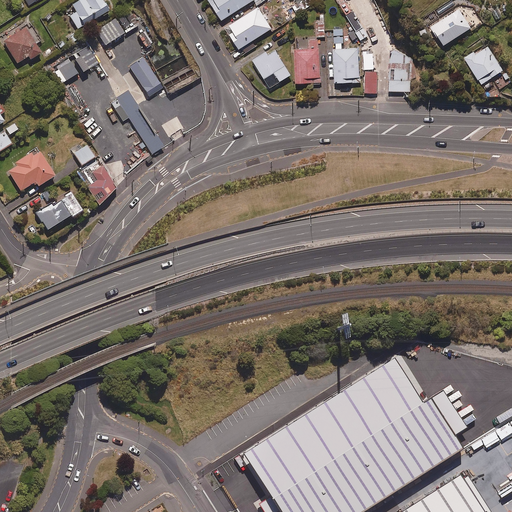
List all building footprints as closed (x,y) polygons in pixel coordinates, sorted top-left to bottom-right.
[(110,10),(104,0),(79,0),(72,4),(77,12),(70,16),(78,30),(110,10)] [(252,0),(210,0),(222,19),(252,0)] [(303,0),(293,7),(298,14),(319,0),(303,0)] [(259,5),(230,24),(234,30),(230,33),(240,48),(273,27),(259,5)] [(458,9),(431,27),(443,45),(470,27),(458,9)] [(363,26),(354,11),(347,15),(357,30),(363,26)] [(139,24),(131,12),(125,15),(133,28),(139,24)] [(315,13),(317,37),(326,36),(324,13),(315,13)] [(132,28),(124,16),(118,19),(126,32),(132,28)] [(125,32),(115,18),(96,30),(105,45),(125,32)] [(42,51),(26,27),(21,31),(18,27),(13,30),(15,32),(2,40),(17,63),(28,56),(30,59),(42,51)] [(153,43),(144,31),(138,35),(146,48),(153,43)] [(310,47),(294,48),(296,82),(321,81),(320,47),(319,47),(318,39),(309,39),(310,47)] [(82,55),(90,51),(83,40),(66,50),(72,61),(76,59),(82,55)] [(359,46),(333,48),(335,82),(361,80),(359,46)] [(474,51),(463,58),(477,80),(478,79),(481,84),(503,70),(488,46),(475,54),(474,51)] [(413,60),(394,48),(391,50),(390,77),(392,77),(391,88),(407,88),(408,77),(412,77),(413,60)] [(270,53),(268,50),(253,58),(265,77),(275,71),(281,80),(292,74),(277,49),(270,53)] [(374,49),(362,50),(364,69),(375,68),(374,49)] [(90,68),(82,55),(76,59),(83,72),(90,68)] [(164,88),(143,57),(129,66),(149,97),(164,88)] [(78,73),(68,58),(55,67),(65,82),(78,73)] [(379,71),(366,71),(365,92),(378,93),(379,71)] [(164,145),(128,90),(109,103),(122,122),(129,118),(152,153),(164,145)] [(18,129),(14,123),(5,129),(9,135),(18,129)] [(5,130),(0,132),(0,151),(13,143),(5,130)] [(95,157),(87,144),(73,153),(81,165),(95,157)] [(31,152),(15,162),(17,166),(8,172),(21,191),(35,181),(39,187),(57,175),(41,150),(33,155),(31,152)] [(114,183),(103,165),(92,172),(97,180),(87,186),(99,204),(116,187),(113,184),(114,183)] [(49,189),(42,193),(47,201),(54,197),(49,189)] [(72,217),(83,210),(71,192),(53,203),(52,201),(34,212),(41,222),(42,221),(47,229),(70,214),(72,217)] [(244,451),(281,511),(358,511),(462,447),(399,355),(244,451)] [(484,511),(461,474),(401,511),(484,511)]
